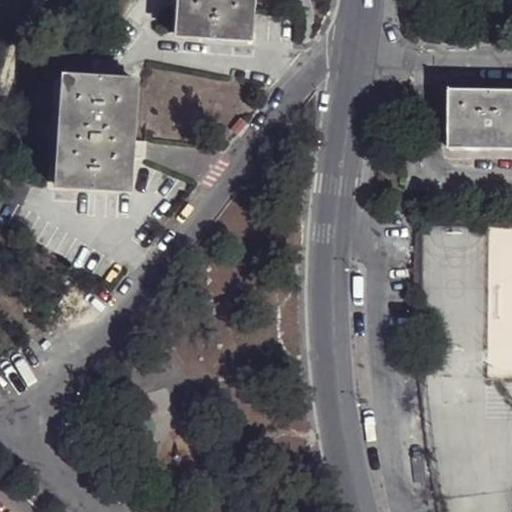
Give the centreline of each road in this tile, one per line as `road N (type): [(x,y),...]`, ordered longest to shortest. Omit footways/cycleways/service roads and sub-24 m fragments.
road 1 (residential): [(354,23),(321,52),(159,259),(2,404)]
road 2 (tertiary): [(354,23),(330,217),(344,450),(359,511)]
road 3 (residential): [(2,404),(111,511)]
